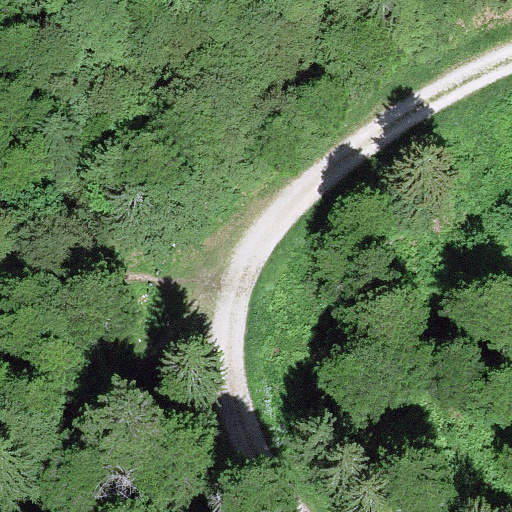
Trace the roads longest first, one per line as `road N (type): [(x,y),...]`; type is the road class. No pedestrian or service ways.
road 1 (track): [(511,58),(331,156),(265,229),(224,346),(237,415),(268,480),(295,511)]
road 2 (track): [(0,319),(106,292),(168,287),(238,302)]
